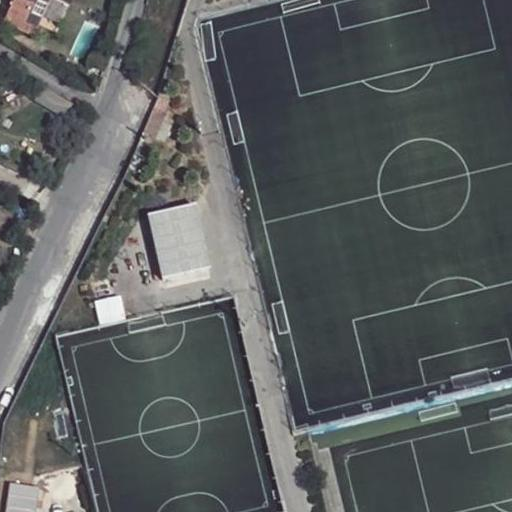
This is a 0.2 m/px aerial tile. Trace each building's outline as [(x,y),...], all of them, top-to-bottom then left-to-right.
[(7,15),(22,22),(37,29),(50,0),(14,0),(7,15)] [(50,0),(37,29),(22,22),(18,32),(34,39),(51,0),(69,8),(72,0),(13,0),(14,0),(50,0)] [(18,32),(22,22),(7,15),(3,25),(18,32)] [(31,76),(20,69),(13,80),(24,86),(31,76)] [(146,215),(161,280),(210,268),(194,203),(146,215)] [(30,240),(38,224),(27,218),(18,234),(30,240)] [(9,482),(4,511),(35,511),(40,487),(9,482)]
